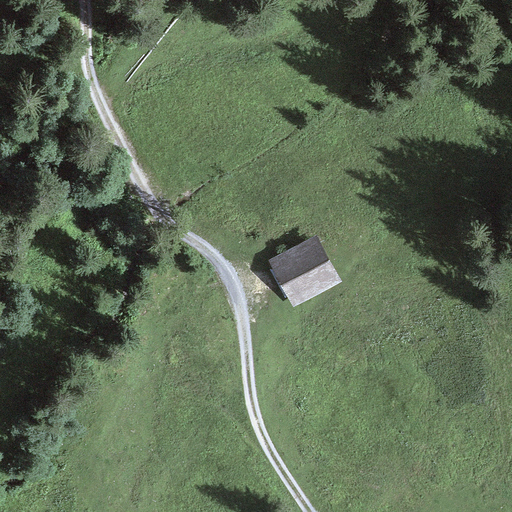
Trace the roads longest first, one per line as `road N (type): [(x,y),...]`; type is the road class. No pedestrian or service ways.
road 1 (track): [(84,0),(87,64),(122,153),(163,220),(213,256),(234,295)]
road 2 (track): [(308,511),(259,428),(234,295)]
